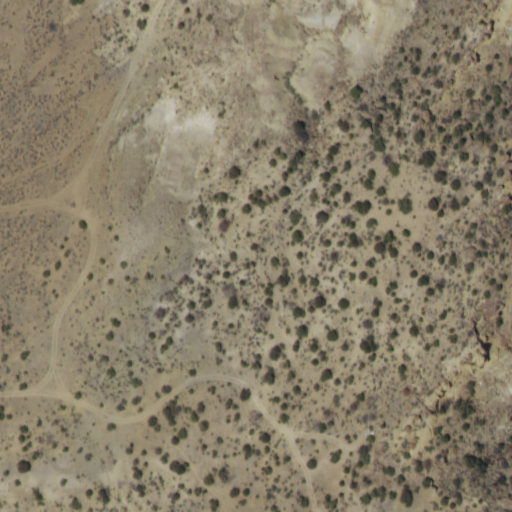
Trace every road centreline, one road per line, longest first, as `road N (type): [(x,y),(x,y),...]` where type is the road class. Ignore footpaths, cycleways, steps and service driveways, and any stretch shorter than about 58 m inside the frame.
road 1 (track): [(0,296),(54,202),(90,160),(165,0)]
road 2 (track): [(25,0),(90,160)]
